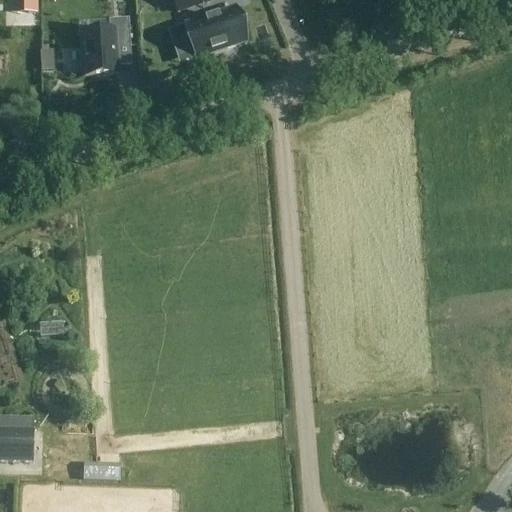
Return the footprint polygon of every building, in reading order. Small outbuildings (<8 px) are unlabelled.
[(203,0),(170,0),(175,14),(205,4),(203,0)] [(233,10),(183,27),(195,61),(244,45),(233,10)] [(111,32),(84,33),(86,79),(122,77),(120,50),(132,50),(130,20),(110,22),(111,32)] [(0,431),(0,463),(31,465),(32,432),(0,431)] [(83,462),(82,479),(117,480),(118,463),(83,462)]
